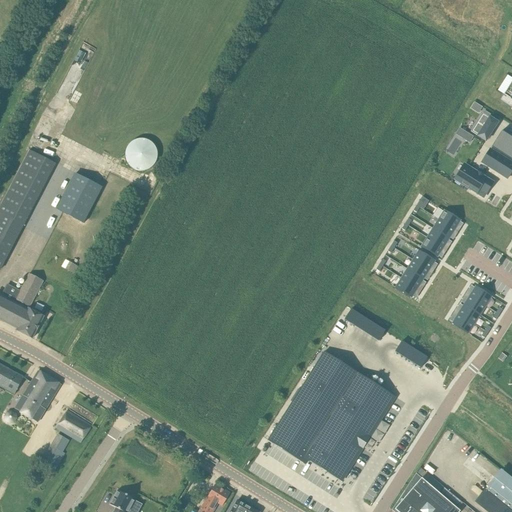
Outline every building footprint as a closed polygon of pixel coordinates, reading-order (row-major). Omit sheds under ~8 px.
[(511,81),(500,100),(511,107),(511,81)] [(481,113),(470,131),(485,141),(497,122),(481,113)] [(511,137),(502,131),(491,148),(511,160),(511,137)] [(127,147),(126,150),(125,153),(125,155),(125,158),(126,161),(127,163),(130,166),(132,168),(136,170),(139,171),(143,171),(147,170),(151,168),(154,165),(156,162),(157,158),(157,154),(157,151),(155,147),(153,144),(150,141),(147,140),(143,139),(139,139),(136,140),(133,141),(131,143),(129,145),(127,147)] [(511,162),(490,149),(481,164),(506,179),(511,170),(511,162)] [(0,269),(56,163),(30,150),(0,207),(0,269)] [(467,166),(456,182),(482,199),(493,183),(467,166)] [(83,224),(102,188),(75,174),(57,210),(83,224)] [(444,210),(438,219),(454,229),(460,220),(444,210)] [(438,219),(432,228),(448,239),(454,229),(438,219)] [(432,228),(426,237),(443,248),(448,239),(432,228)] [(426,237),(420,247),(437,257),(443,248),(426,237)] [(418,250),(412,260),(429,270),(435,261),(418,250)] [(412,260),(407,269),(423,279),(429,270),(412,260)] [(74,273),(77,267),(69,262),(66,269),(74,273)] [(407,269),(401,278),(417,288),(423,279),(407,269)] [(0,295),(0,320),(18,330),(17,331),(33,339),(44,317),(29,309),(29,307),(30,308),(43,281),(29,274),(20,291),(12,286),(6,298),(1,296),(0,295)] [(401,278),(395,288),(411,298),(417,288),(401,278)] [(475,286),(469,295),(485,306),(491,296),(475,286)] [(469,295),(463,305),(479,315),(485,306),(469,295)] [(463,305),(457,314),(473,324),(479,315),(463,305)] [(344,320),(355,327),(361,316),(351,309),(344,320)] [(457,314),(451,323),(467,333),(473,324),(457,314)] [(395,352),(421,368),(427,358),(401,341),(395,352)] [(324,352),(268,440),(302,462),(305,458),(338,479),(391,395),(324,352)] [(0,363),(0,386),(15,395),(25,377),(0,363)] [(61,383),(39,369),(14,408),(36,422),(61,383)] [(68,410),(55,429),(80,445),(92,426),(68,410)] [(6,412),(4,416),(4,421),(10,425),(15,423),(18,418),(16,413),(12,411),(6,412)] [(58,435),(41,466),(54,474),(65,455),(64,454),(70,442),(58,435)] [(459,511),(460,511),(416,474),(420,468),(419,468),(392,510),(393,511),(459,511)] [(511,511),(511,478),(502,470),(498,474),(492,482),(479,498),(476,502),(489,511),(511,511)] [(215,485),(208,498),(199,511),(212,511),(218,504),(222,507),(230,494),(215,485)] [(482,492),(474,485),(471,489),(471,490),(479,496),(482,492)] [(110,504),(120,510),(118,511),(129,511),(135,501),(136,500),(117,490),(117,491),(110,504)] [(238,499),(230,511),(258,511),(259,511),(238,499)]
